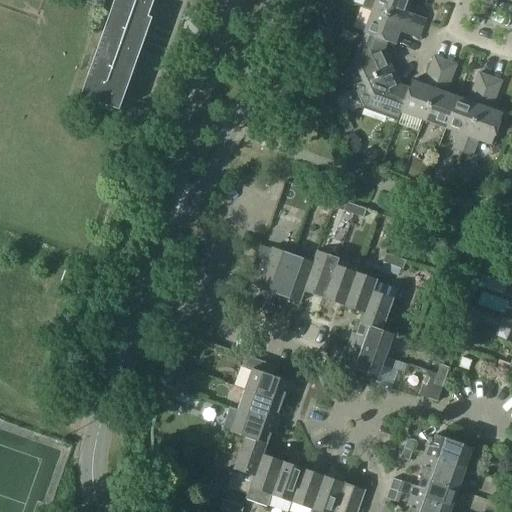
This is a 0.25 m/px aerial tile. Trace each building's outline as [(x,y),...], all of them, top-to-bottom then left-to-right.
[(115,0),(81,96),(120,110),(153,18),(149,17),(154,0),(115,0)] [(365,0),(362,8),(372,11),(422,29),(425,19),(407,12),(411,0),(365,0)] [(366,34),(387,42),(394,45),(399,32),(418,39),(422,29),(372,11),(364,33),(366,34)] [(315,26),(311,36),(325,41),(329,31),(315,26)] [(366,34),(355,63),(363,81),(392,67),(384,50),(387,42),(366,34)] [(401,109),(400,111),(423,119),(444,61),(433,57),(423,83),(411,79),(408,88),(409,88),(401,109)] [(456,66),(444,61),(423,119),(445,128),(456,96),(446,92),(456,66)] [(392,67),(363,81),(353,85),(363,108),(397,120),(400,111),(401,109),(409,88),(408,88),(400,85),(394,72),(392,67)] [(445,128),(458,133),(452,148),(462,152),(489,77),(478,73),(467,100),(456,96),(445,128)] [(500,82),(489,77),(462,152),(472,156),(478,140),(490,144),(502,113),(490,109),(500,82)] [(414,158),(408,175),(426,182),(433,165),(414,158)] [(346,202),(343,211),(355,215),(358,207),(346,202)] [(363,218),(366,210),(358,207),(355,215),(363,218)] [(272,247),(258,288),(280,296),(295,255),(272,247)] [(308,277),(311,278),(305,292),(325,299),(337,266),(339,259),(317,251),(313,262),(308,277)] [(380,273),(388,276),(389,274),(398,277),(401,269),(402,270),(406,261),(386,254),(383,262),(384,263),(380,273)] [(313,262),(295,255),(280,296),(301,304),(305,292),(311,278),(308,277),(313,262)] [(345,306),(357,273),(337,266),(325,299),(345,306)] [(378,280),(357,273),(345,306),(364,313),(368,302),(370,303),(374,291),(375,289),(377,283),(378,280)] [(511,298),(511,296),(511,275),(510,275),(503,295),(511,298)] [(368,302),(364,313),(360,323),(383,331),(398,290),(377,283),(375,289),(374,291),(370,303),(368,302)] [(266,302),(262,311),(274,315),(277,306),(266,302)] [(282,318),(286,309),(277,306),(274,315),(282,318)] [(476,320),(468,317),(464,326),(473,329),(476,320)] [(356,334),(353,333),(349,343),(386,356),(394,335),(383,331),(360,323),(356,334)] [(461,336),(469,339),(473,329),(464,326),(461,336)] [(378,378),(382,366),(407,375),(410,366),(385,357),(386,356),(349,343),(345,353),(349,355),(345,366),(378,378)] [(253,371),(246,390),(282,403),(286,393),(289,394),(293,384),(272,376),(275,367),(249,357),(245,368),(253,371)] [(469,370),(472,360),(462,358),(459,367),(469,370)] [(183,369),(168,364),(162,385),(176,390),(183,369)] [(441,365),(438,374),(437,375),(446,378),(450,368),(441,365)] [(438,374),(427,370),(418,395),(438,401),(446,378),(437,375),(438,374)] [(162,385),(159,393),(156,404),(170,408),(176,390),(162,385)] [(246,390),(238,411),(279,425),(283,415),(279,413),(282,403),(246,390)] [(227,418),(223,429),(231,432),(245,437),(246,436),(268,445),(272,434),(275,435),(279,425),(238,411),(230,408),(227,418)] [(433,446),(429,445),(425,455),(466,470),(474,449),(437,435),(433,446)] [(264,454),(268,445),(246,436),(245,437),(233,470),(228,486),(249,494),(263,454),(264,454)] [(404,448),(413,451),(416,441),(408,438),(404,448)] [(400,458),(409,461),(413,451),(404,448),(400,458)] [(249,494),(246,500),(267,508),(271,495),(283,461),(264,454),(263,454),(249,494)] [(422,465),(425,467),(422,477),(459,490),(466,470),(425,455),(422,465)] [(283,461),(271,495),(291,503),(303,468),(283,461)] [(303,468),(291,503),(312,510),(324,476),(303,468)] [(312,510),(311,511),(333,511),(344,483),(324,476),(312,510)] [(398,492),(411,496),(451,511),(459,490),(422,477),(418,488),(393,479),(390,489),(398,492)] [(333,511),(358,511),(366,491),(344,483),(333,511)] [(398,492),(390,489),(386,498),(395,501),(398,492)] [(407,506),(411,508),(409,511),(450,511),(451,511),(411,496),(407,506)] [(228,511),(230,511),(234,504),(224,501),(221,510),(228,511)]
